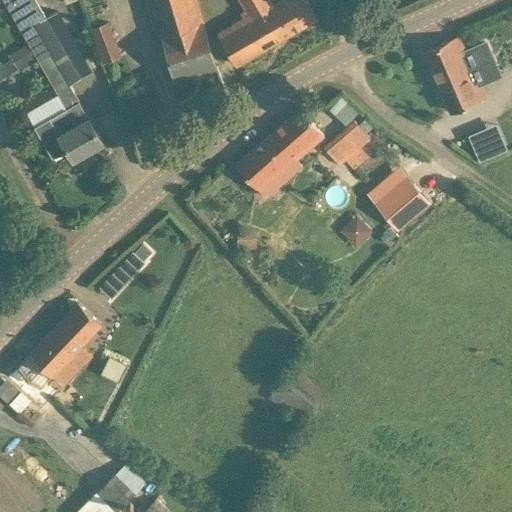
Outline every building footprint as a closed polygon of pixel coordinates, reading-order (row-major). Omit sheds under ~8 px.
[(66,108),(79,100),(73,90),(74,89),(71,83),(70,84),(34,23),(46,16),(36,0),(1,0),(66,107),(66,108)] [(196,0),(147,0),(158,36),(162,34),(175,79),(216,67),(196,0)] [(218,31),(236,63),(317,16),(308,0),(274,0),(238,0),(244,9),(240,11),(243,16),(218,31)] [(362,12),(366,17),(372,12),(368,7),(362,12)] [(90,28),(104,62),(122,55),(109,21),(90,28)] [(425,50),(451,110),(486,95),(461,41),(454,44),(451,38),(425,50)] [(10,58),(17,68),(34,58),(26,44),(8,55),(10,58)] [(67,148),(73,158),(103,141),(88,116),(79,100),(66,108),(66,107),(34,125),(52,157),(67,148)] [(324,134),(300,107),(236,162),(257,186),(293,154),(297,158),(324,134)] [(471,132),(481,158),(509,147),(498,121),(471,132)] [(369,156),(344,125),(323,144),(340,164),(346,159),(355,169),(369,156)] [(429,201),(407,175),(376,201),(398,227),(429,201)] [(340,228),(356,244),(373,228),(358,212),(340,228)] [(238,249),(256,249),(255,238),(237,239),(238,249)] [(143,242),(134,251),(143,259),(152,250),(143,242)] [(133,250),(117,267),(129,278),(145,261),(143,259),(134,251),(133,250)] [(64,345),(73,353),(40,387),(29,397),(41,409),(92,354),(81,344),(101,322),(78,301),(52,328),(67,342),(64,345)] [(67,342),(52,328),(17,366),(7,377),(29,397),(40,387),(73,353),(64,345),(67,342)] [(111,356),(105,370),(121,377),(127,363),(111,356)] [(280,378),(269,395),(304,417),(315,400),(280,378)] [(116,471),(97,489),(117,510),(136,492),(116,471)] [(115,511),(117,510),(97,489),(72,511),(115,511)] [(172,511),(157,496),(140,511),(172,511)]
